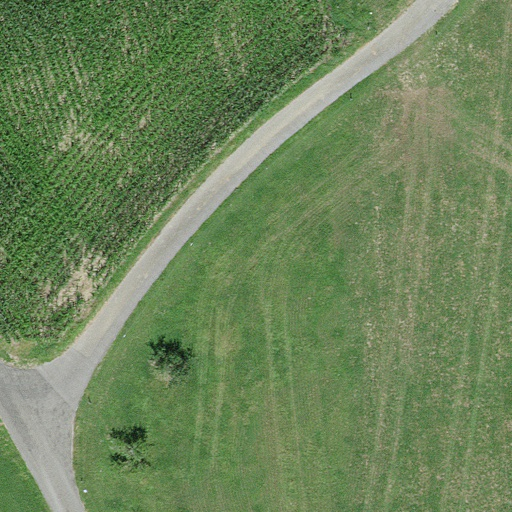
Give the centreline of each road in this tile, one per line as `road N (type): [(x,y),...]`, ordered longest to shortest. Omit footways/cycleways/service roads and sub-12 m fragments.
road 1 (track): [(19,422),(124,284),(255,144),(426,0)]
road 2 (track): [(0,389),(70,511)]
